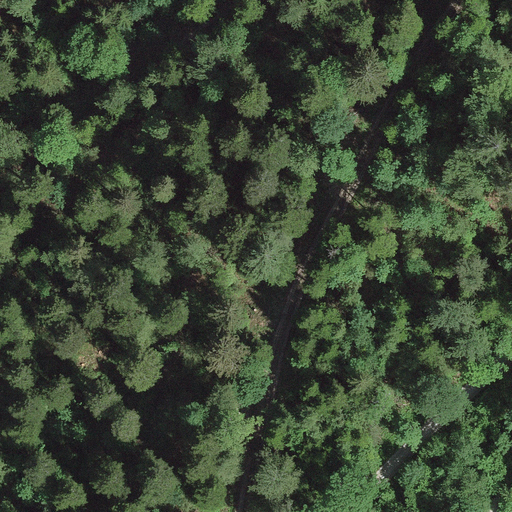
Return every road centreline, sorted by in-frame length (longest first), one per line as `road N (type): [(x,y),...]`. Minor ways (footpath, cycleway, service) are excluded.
road 1 (track): [(247,511),(278,350),(308,260),(411,68),(457,0)]
road 2 (track): [(93,114),(210,18),(252,0)]
